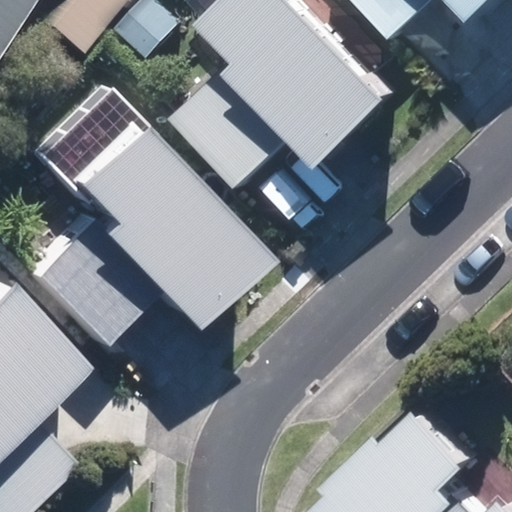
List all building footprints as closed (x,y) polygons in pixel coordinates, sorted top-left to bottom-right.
[(0,0),(0,17),(11,0),(0,0)] [(63,0),(45,19),(72,45),(115,0),(63,0)] [(341,158),(409,95),(319,0),(243,0),(217,25),(243,54),(183,110),(251,182),(311,126),(341,158)] [(479,0),(490,12),(502,0),(366,0),(400,35),(438,0),(479,0)] [(222,47),(190,13),(161,41),(194,74),(222,47)] [(182,311),(249,248),(125,115),(57,178),(84,207),(24,263),(91,335),(152,279),(182,311)] [(0,511),(15,511),(69,462),(21,412),(76,360),(0,279),(0,511)] [(499,511),(467,477),(488,457),(437,404),(406,435),(398,426),(344,477),(352,485),(322,511),(499,511)] [(511,511),(511,503),(502,511),(511,511)]
